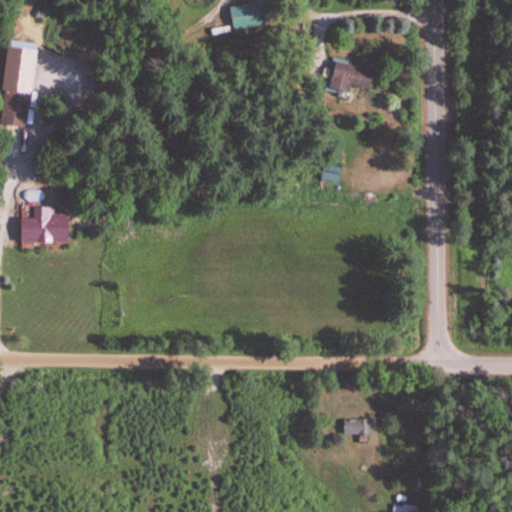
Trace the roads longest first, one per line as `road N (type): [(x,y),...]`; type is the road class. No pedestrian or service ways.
road 1 (residential): [(0,360),(437,365)]
road 2 (residential): [(437,365),(433,0)]
